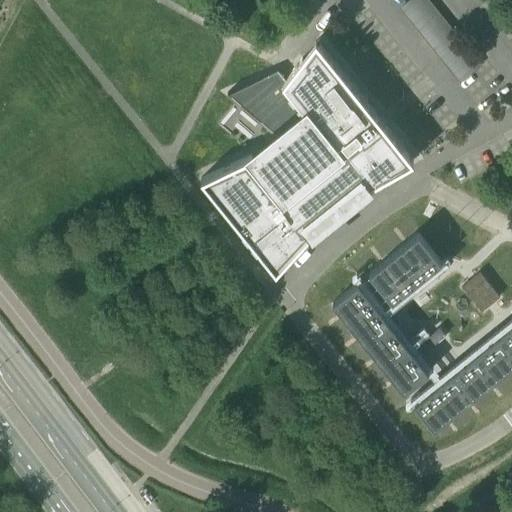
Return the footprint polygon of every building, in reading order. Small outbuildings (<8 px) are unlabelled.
[(434,49),(455,33),(428,0),(412,0),(401,9),(434,49)] [(434,49),(442,60),(463,43),(455,33),(434,49)] [(451,70),(471,54),(463,43),(442,60),(451,70)] [(365,188),(412,160),(319,44),(305,62),(301,57),(285,78),(277,68),(263,75),(263,76),(236,98),(228,91),(226,92),(277,136),(252,156),(250,154),(200,177),(275,271),(312,231),(310,228),(340,204),(363,185),(365,188)] [(479,64),(471,54),(451,70),(459,80),(479,64)] [(418,232),(369,272),(392,301),(441,261),(418,232)] [(357,282),(332,302),(404,391),(429,371),(357,282)] [(511,323),(413,403),(433,428),(511,364),(511,323)] [(439,327),(421,341),(427,348),(445,334),(439,327)]
